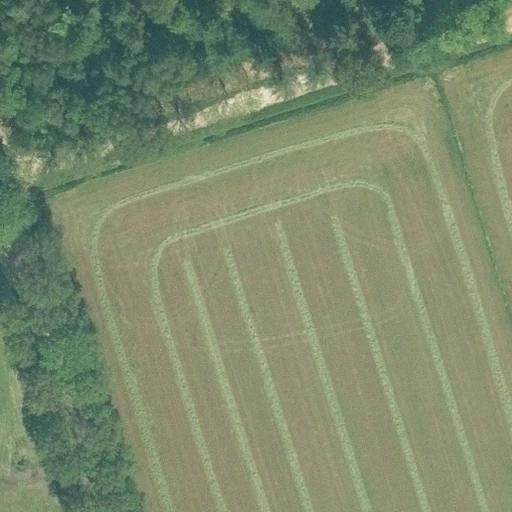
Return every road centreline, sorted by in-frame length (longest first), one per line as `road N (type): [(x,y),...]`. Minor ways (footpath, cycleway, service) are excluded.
road 1 (track): [(381,0),(340,69),(9,177)]
road 2 (track): [(110,511),(13,189)]
road 3 (track): [(350,72),(511,21)]
